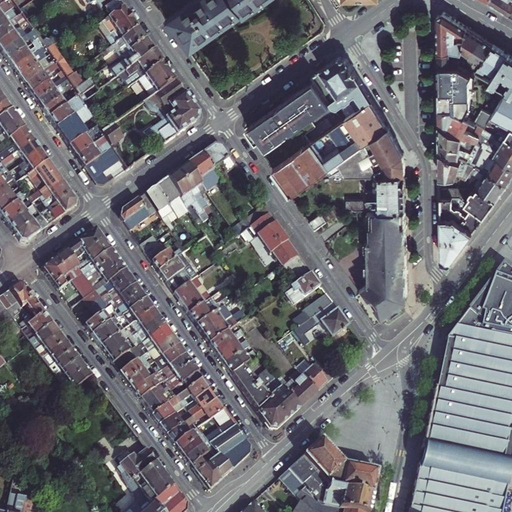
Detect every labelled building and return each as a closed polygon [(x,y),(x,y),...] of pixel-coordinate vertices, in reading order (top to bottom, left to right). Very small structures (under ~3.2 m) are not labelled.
[(115,0),(84,0),(89,6),(92,4),(98,13),(103,9),(115,0)] [(104,37),(111,47),(136,29),(115,0),(103,9),(107,16),(110,16),(99,23),(107,35),(104,37)] [(198,0),(168,22),(175,34),(181,29),(194,47),(243,12),(245,15),(266,0),(198,0)] [(511,0),(502,0),(499,6),(509,13),(511,8),(511,0)] [(30,18),(22,7),(17,11),(20,15),(25,22),(30,18)] [(450,51),(462,53),(462,50),(467,27),(444,12),(437,15),(438,31),(438,50),(450,51)] [(96,26),(104,37),(107,35),(99,23),(96,26)] [(0,41),(12,33),(6,25),(0,29),(0,41)] [(482,36),(467,27),(462,50),(471,56),(482,36)] [(120,57),(144,40),(136,29),(111,47),(101,54),(104,57),(113,50),(119,58),(119,57),(120,57)] [(18,41),(12,33),(0,41),(0,52),(1,53),(18,41)] [(471,71),(472,71),(474,68),(477,70),(494,44),(482,36),(471,56),(477,60),(477,62),(473,62),(469,70),(471,71)] [(109,82),(117,76),(152,51),(144,40),(120,57),(119,57),(123,62),(104,76),(109,82)] [(23,49),(18,41),(1,53),(7,62),(23,49)] [(44,41),(40,43),(43,48),(45,51),(51,47),(48,42),(44,41)] [(472,71),(482,76),(490,81),(496,73),(508,53),(494,44),(477,70),(474,68),(472,71)] [(58,55),(52,46),(51,47),(45,51),(49,56),(52,60),(55,64),(57,67),(61,72),(66,79),(72,75),(65,64),(66,64),(59,54),(58,55)] [(13,70),(29,58),(23,49),(7,62),(13,70)] [(438,65),(459,65),(462,54),(462,53),(450,51),(438,50),(438,65)] [(117,76),(126,89),(137,81),(161,64),(152,51),(117,76)] [(490,81),(511,92),(511,55),(508,53),(496,73),(490,81)] [(460,65),(464,67),(469,59),(462,54),(459,65),(460,65)] [(330,102),(333,106),(337,107),(344,102),(347,103),(351,99),(352,97),(356,94),(364,106),(372,100),(346,58),(339,57),(312,76),(314,80),(330,102)] [(18,78),(35,66),(29,58),(13,70),(18,78)] [(24,86),(41,74),(55,64),(52,60),(38,70),(35,66),(18,78),(24,86)] [(55,64),(41,74),(24,86),(30,94),(47,82),(51,79),(48,74),(51,72),(50,72),(57,67),(55,64)] [(140,100),(143,103),(153,96),(173,81),(166,72),(167,72),(161,64),(137,81),(147,96),(140,100)] [(438,65),(439,95),(453,95),(472,105),(468,75),(471,71),(469,70),(464,67),(460,65),(459,65),(438,65)] [(72,75),(66,79),(73,90),(82,85),(74,73),(72,75)] [(81,95),(85,91),(93,86),(88,79),(82,85),(73,90),(78,97),(81,95)] [(330,102),(314,80),(247,127),(259,144),(263,141),(267,147),(330,102)] [(163,110),(167,107),(183,95),(173,81),(153,96),(163,110)] [(35,102),(52,90),(47,82),(30,94),(35,102)] [(58,86),(52,90),(35,102),(41,111),(58,99),(64,94),(58,86)] [(85,91),(89,98),(97,92),(96,91),(93,86),(85,91)] [(511,92),(504,88),(492,115),(511,124),(511,92)] [(64,107),(47,119),(55,129),(82,109),(79,105),(85,101),(85,100),(81,95),(78,97),(75,99),(72,101),(64,107)] [(167,107),(172,114),(188,103),(183,95),(167,107)] [(453,95),(439,95),(439,109),(453,109),(453,110),(465,117),(472,105),(453,95)] [(41,111),(47,119),(64,107),(58,99),(41,111)] [(329,131),(347,156),(389,127),(372,100),(363,106),(329,131)] [(87,116),(93,112),(85,101),(79,105),(82,109),(87,116)] [(4,102),(0,105),(0,118),(10,111),(4,102)] [(153,138),(160,147),(195,122),(197,115),(197,114),(188,103),(172,114),(143,135),(146,139),(149,137),(150,139),(153,138)] [(95,127),(92,123),(81,132),(77,125),(88,117),(87,116),(82,109),(55,129),(68,147),(95,127)] [(465,129),(470,119),(465,117),(453,110),(453,109),(439,109),(440,123),(476,142),(478,139),(475,137),(476,135),(465,129)] [(481,109),(474,122),(484,127),(487,123),(492,115),(481,109)] [(0,131),(17,120),(10,111),(0,118),(0,131)] [(509,131),(507,135),(511,137),(511,124),(492,115),(487,123),(490,125),(492,122),(509,131)] [(17,120),(0,131),(0,139),(4,137),(7,141),(8,140),(23,129),(17,120)] [(440,123),(440,137),(460,147),(461,141),(465,142),(465,144),(471,147),(472,146),(474,147),(476,142),(440,123)] [(100,134),(95,127),(68,147),(75,158),(90,147),(87,142),(96,135),(98,137),(100,135),(100,134)] [(119,141),(109,127),(100,134),(100,135),(103,138),(109,147),(119,141)] [(333,174),(368,173),(405,172),(405,162),(404,154),(389,127),(347,156),(329,169),(333,174)] [(493,139),(511,150),(511,137),(507,135),(499,130),(495,135),(484,128),(482,132),(493,139)] [(8,140),(17,152),(32,142),(23,129),(8,140)] [(440,150),(458,158),(460,151),(462,152),(463,154),(469,157),(466,162),(468,163),(470,164),(475,151),(473,149),(472,152),(460,147),(440,137),(440,150)] [(90,147),(75,158),(83,169),(99,157),(110,149),(109,147),(103,138),(94,144),(98,148),(94,151),(90,147)] [(496,153),(511,163),(511,150),(493,139),(490,144),(483,141),(483,142),(478,139),(476,142),(496,153)] [(32,142),(17,152),(18,153),(24,162),(39,152),(32,142)] [(474,165),(476,166),(483,153),(486,154),(484,158),(486,158),(485,161),(486,161),(482,169),(491,173),(498,177),(508,182),(511,175),(511,163),(496,153),(476,142),(474,147),(473,149),(475,151),(470,164),(474,165)] [(272,170),(291,196),(329,169),(311,143),(303,148),(272,170)] [(7,155),(0,146),(0,162),(11,155),(9,153),(7,155)] [(213,146),(201,155),(211,170),(220,163),(226,171),(233,166),(220,148),(213,146)] [(452,168),(464,171),(468,163),(466,162),(458,158),(440,150),(440,163),(447,163),(450,161),(452,162),(452,168)] [(111,151),(100,159),(107,170),(118,162),(111,151)] [(24,162),(24,163),(32,173),(47,162),(39,152),(24,162)] [(10,159),(12,157),(11,155),(0,162),(0,163),(1,164),(6,172),(8,174),(16,168),(10,159)] [(186,165),(199,184),(201,183),(199,180),(212,171),(211,170),(201,155),(186,165)] [(107,170),(100,159),(84,170),(91,181),(107,170)] [(460,176),(462,177),(465,174),(467,175),(469,173),(467,172),(464,171),(452,168),(452,162),(450,161),(447,163),(440,163),(441,176),(460,176)] [(32,180),(35,186),(54,172),(47,162),(32,173),(30,174),(26,177),(24,178),(27,183),(32,180)] [(175,173),(202,211),(207,208),(198,195),(203,191),(200,186),(199,184),(186,165),(175,173)] [(478,187),(496,199),(508,182),(498,177),(491,173),(482,169),(476,166),(474,165),(471,170),(470,171),(482,179),(478,184),(475,182),(473,184),(478,187)] [(16,168),(8,174),(12,180),(16,185),(24,179),(17,168),(16,168)] [(200,186),(215,175),(212,171),(199,180),(201,183),(199,184),(200,186)] [(6,172),(3,174),(9,182),(12,180),(8,174),(6,172)] [(54,172),(35,186),(40,192),(37,194),(36,192),(27,199),(27,200),(29,203),(31,205),(61,183),(54,172)] [(348,208),(369,208),(372,208),(406,207),(406,186),(406,173),(405,173),(405,172),(368,173),(367,175),(367,186),(368,187),(369,199),(364,199),(348,199),(348,208)] [(204,213),(202,211),(175,173),(165,180),(183,206),(186,210),(191,206),(198,217),(204,213)] [(186,210),(183,206),(165,180),(154,188),(171,213),(176,219),(177,220),(187,212),(186,210)] [(61,183),(31,205),(32,207),(38,215),(38,216),(69,193),(61,183)] [(0,189),(0,201),(9,195),(3,187),(0,189)] [(496,199),(478,187),(475,191),(473,189),(472,190),(469,193),(469,194),(471,195),(465,202),(484,215),(494,202),(496,199)] [(176,219),(171,213),(154,188),(143,195),(155,213),(165,227),(170,224),(176,219)] [(441,197),(454,197),(454,189),(441,189),(441,197)] [(0,201),(0,214),(24,196),(23,194),(21,192),(12,199),(9,195),(0,201)] [(69,193),(38,216),(39,216),(43,222),(47,227),(74,208),(75,202),(69,193)] [(128,232),(155,213),(143,195),(120,212),(119,219),(128,232)] [(0,215),(7,225),(32,207),(31,205),(29,203),(22,209),(19,206),(27,200),(27,199),(24,196),(0,214),(0,215)] [(441,197),(441,218),(454,218),(454,216),(474,230),(484,215),(465,202),(459,197),(454,197),(441,197)] [(191,206),(186,210),(187,212),(193,221),(198,217),(191,206)] [(14,235),(31,223),(28,218),(33,215),(35,217),(38,215),(32,207),(7,225),(14,235)] [(370,280),(357,289),(377,318),(383,313),(390,308),(403,299),(401,296),(398,292),(408,285),(407,235),(406,207),(372,208),(372,223),(372,237),(369,237),(369,238),(369,247),(369,261),(370,277),(370,280)] [(323,216),(326,221),(338,212),(335,208),(323,216)] [(247,221),(251,228),(268,216),(264,209),(247,221)] [(309,222),(314,229),(326,221),(323,216),(322,213),(309,222)] [(36,219),(34,220),(31,223),(14,235),(20,242),(24,243),(47,227),(43,222),(39,216),(36,219)] [(296,256),(268,216),(251,228),(240,236),(245,243),(246,242),(247,244),(254,239),(253,237),(255,236),(268,255),(271,253),(281,267),(296,256)] [(451,262),(474,230),(454,216),(454,218),(441,218),(442,259),(451,262)] [(232,231),(236,238),(240,236),(251,228),(247,221),(232,231)] [(64,252),(68,258),(78,251),(81,256),(83,254),(102,241),(94,230),(64,252)] [(138,247),(142,252),(155,243),(151,238),(138,247)] [(79,272),(109,251),(102,241),(83,254),(88,261),(86,262),(85,261),(76,268),(76,269),(78,271),(79,272)] [(155,243),(142,252),(146,257),(158,248),(155,243)] [(195,246),(184,253),(156,273),(172,295),(193,281),(196,279),(183,261),(199,249),(196,245),(195,246)] [(231,254),(226,245),(216,253),(221,260),(231,254)] [(163,254),(158,248),(146,257),(150,263),(163,254)] [(166,252),(163,254),(150,263),(156,273),(184,253),(181,248),(169,257),(166,252)] [(84,279),(114,258),(109,251),(79,272),(81,274),(84,279)] [(52,260),(69,283),(70,282),(81,274),(79,272),(78,271),(75,274),(73,271),(76,269),(76,268),(73,264),(71,262),(69,259),(68,258),(64,252),(52,260)] [(286,275),(302,263),(296,256),(281,267),(286,275)] [(119,264),(114,258),(84,279),(87,282),(89,286),(100,278),(119,264)] [(69,283),(52,260),(42,267),(42,272),(57,292),(69,283)] [(286,275),(293,285),(309,274),(302,263),(286,275)] [(119,264),(100,278),(105,284),(108,282),(124,271),(119,264)] [(434,390),(511,405),(511,272),(501,264),(445,339),(434,390)] [(108,282),(113,290),(129,278),(124,271),(108,282)] [(84,279),(81,274),(70,282),(76,290),(87,282),(84,279)] [(295,305),(319,288),(309,274),(293,285),(285,291),(295,305)] [(217,294),(235,282),(231,276),(213,288),(217,294)] [(129,278),(113,290),(118,297),(134,285),(129,278)] [(196,284),(193,281),(172,295),(187,316),(207,301),(203,294),(196,299),(189,289),(196,284)] [(89,286),(87,282),(76,290),(83,299),(94,291),(89,286)] [(7,292),(16,304),(20,309),(24,306),(35,320),(42,314),(21,286),(16,285),(16,286),(7,292)] [(118,297),(123,304),(139,292),(134,285),(118,297)] [(403,299),(390,308),(383,313),(385,317),(396,308),(405,301),(403,299),(408,296),(406,293),(408,291),(408,285),(398,292),(401,296),(403,299)] [(103,297),(98,290),(94,292),(98,297),(100,299),(103,297)] [(82,300),(86,306),(98,297),(94,292),(94,291),(83,299),(82,300)] [(7,292),(0,297),(0,306),(5,313),(16,304),(7,292)] [(139,292),(123,304),(128,310),(144,299),(139,292)] [(291,322),(296,330),(311,319),(331,305),(325,296),(300,314),(301,315),(291,322)] [(91,312),(103,303),(102,302),(100,300),(100,299),(98,297),(86,306),(91,312)] [(144,299),(128,310),(127,311),(132,318),(130,319),(129,318),(119,325),(120,327),(123,330),(125,328),(130,325),(151,310),(144,299)] [(209,300),(207,301),(187,316),(195,327),(213,314),(227,305),(224,300),(214,307),(209,300)] [(104,305),(103,303),(91,312),(95,317),(101,313),(107,308),(104,305)] [(331,305),(311,319),(296,330),(291,333),(301,347),(305,343),(301,336),(318,324),(329,340),(347,327),(331,305)] [(111,309),(113,312),(118,318),(121,316),(116,309),(114,307),(111,309)] [(158,319),(151,310),(130,325),(134,331),(129,334),(131,338),(158,319)] [(83,326),(90,336),(114,318),(115,320),(118,318),(113,312),(105,318),(101,313),(95,317),(83,326)] [(35,320),(33,321),(30,323),(28,325),(25,327),(19,332),(27,342),(30,340),(34,337),(50,325),(42,314),(35,320)] [(221,325),(213,314),(195,327),(208,345),(225,333),(234,327),(240,323),(236,318),(231,322),(229,319),(221,325)] [(99,347),(116,334),(111,327),(117,323),(115,320),(114,318),(90,336),(99,347)] [(158,319),(131,338),(134,341),(139,337),(143,342),(147,339),(164,328),(158,319)] [(34,337),(40,347),(57,334),(50,325),(34,337)] [(215,356),(232,344),(241,337),(237,330),(234,327),(225,333),(208,345),(215,356)] [(164,328),(147,339),(151,345),(139,354),(141,356),(142,357),(170,337),(164,328)] [(111,364),(128,351),(121,341),(127,337),(133,345),(135,343),(134,341),(131,338),(129,334),(127,331),(125,332),(123,330),(120,332),(116,334),(99,347),(111,364)] [(40,347),(47,355),(63,342),(57,334),(40,347)] [(170,337),(142,357),(144,361),(157,353),(160,358),(177,346),(170,337)] [(47,355),(53,364),(70,351),(63,342),(47,355)] [(222,366),(240,354),(246,350),(249,348),(245,343),(239,347),(239,349),(237,351),(232,344),(215,356),(222,366)] [(34,364),(40,360),(36,354),(34,351),(29,345),(23,350),(34,364)] [(177,346),(160,358),(163,362),(152,371),(154,375),(155,375),(183,355),(177,346)] [(70,351),(53,364),(59,372),(76,359),(70,351)] [(111,364),(118,373),(135,361),(128,351),(111,364)] [(245,361),(240,354),(222,366),(230,376),(240,369),(255,358),(252,353),(246,357),(246,360),(245,361)] [(53,364),(47,355),(43,358),(45,361),(49,366),(53,364)] [(183,355),(155,375),(161,383),(162,384),(190,364),(183,355)] [(118,373),(125,382),(142,370),(139,365),(142,363),(145,368),(146,367),(148,366),(144,361),(142,357),(141,356),(135,361),(118,373)] [(83,368),(76,359),(59,372),(66,381),(83,368)] [(59,372),(53,364),(49,366),(51,370),(56,375),(59,372)] [(196,373),(190,364),(162,384),(164,386),(169,382),(174,388),(183,382),(196,373)] [(83,368),(66,381),(70,387),(64,391),(67,395),(90,377),(83,368)] [(249,379),(240,369),(230,376),(237,387),(249,379)] [(310,369),(299,378),(314,395),(329,381),(320,371),(315,375),(310,369)] [(125,382),(132,391),(154,375),(152,371),(146,375),(142,370),(125,382)] [(196,373),(183,382),(187,389),(201,379),(196,373)] [(154,375),(132,391),(138,400),(157,387),(161,383),(155,375),(154,375)] [(279,389),(296,411),(314,395),(299,378),(291,385),(289,382),(284,385),(279,379),(274,383),(279,389)] [(208,390),(201,379),(187,389),(175,397),(183,407),(208,390)] [(285,422),(256,387),(249,379),(237,387),(268,430),(275,431),(285,422)] [(296,411),(279,389),(273,394),(266,386),(264,388),(260,383),(256,387),(285,422),(296,411)] [(138,400),(158,426),(183,407),(175,397),(174,398),(167,390),(162,394),(157,387),(138,400)] [(183,407),(190,417),(215,400),(208,390),(183,407)] [(511,453),(511,405),(434,390),(417,470),(505,488),(511,453)] [(215,400),(190,417),(194,422),(204,415),(208,420),(213,417),(223,410),(215,400)] [(158,426),(165,435),(190,417),(183,407),(158,426)] [(223,410),(213,417),(219,427),(203,438),(206,442),(209,447),(212,450),(230,472),(248,455),(249,447),(223,410)] [(173,445),(187,435),(183,429),(194,422),(190,417),(165,435),(173,445)] [(178,453),(195,440),(201,435),(199,432),(196,428),(187,435),(173,445),(178,453)] [(183,460),(200,446),(206,442),(203,438),(201,435),(195,440),(178,453),(183,460)] [(344,464),(321,440),(302,457),(316,472),(324,482),(330,487),(371,496),(376,472),(344,464)] [(189,467),(206,454),(200,446),(183,460),(189,467)] [(212,450),(209,452),(206,454),(189,467),(207,491),(207,492),(208,492),(208,491),(230,472),(212,450)] [(116,460),(120,466),(131,457),(127,451),(116,460)] [(134,503),(124,511),(154,511),(147,502),(139,492),(136,488),(135,485),(131,480),(154,463),(145,451),(134,460),(131,457),(120,466),(116,469),(120,474),(124,484),(133,497),(134,503)] [(311,477),(316,472),(302,457),(282,476),(299,493),(321,507),(330,509),(342,511),(345,511),(367,511),(371,496),(330,487),(324,482),(318,488),(312,483),(314,481),(311,477)] [(162,474),(154,463),(131,480),(135,485),(140,481),(143,485),(140,487),(139,485),(136,488),(139,492),(162,474)] [(417,470),(408,511),(500,511),(505,488),(417,470)] [(162,474),(139,492),(147,502),(153,498),(155,500),(172,487),(162,474)] [(299,493),(282,476),(278,480),(299,503),(306,511),(317,511),(321,507),(299,493)] [(185,511),(186,505),(172,487),(155,500),(153,498),(147,502),(154,511),(185,511)] [(9,494),(4,511),(34,511),(35,507),(28,499),(9,494)] [(260,511),(252,503),(242,511),(260,511)] [(306,511),(299,503),(293,511),(306,511)]
